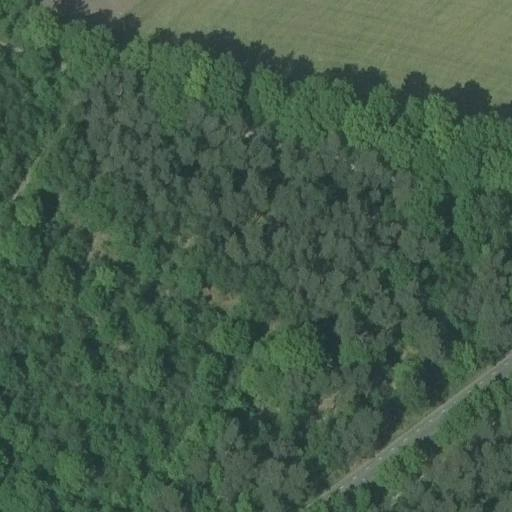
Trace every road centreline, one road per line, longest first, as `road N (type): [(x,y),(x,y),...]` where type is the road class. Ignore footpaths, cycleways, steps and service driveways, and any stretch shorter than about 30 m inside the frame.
road 1 (track): [(152,511),(417,193)]
road 2 (track): [(74,72),(417,193)]
road 3 (tertiary): [(319,511),(511,368)]
